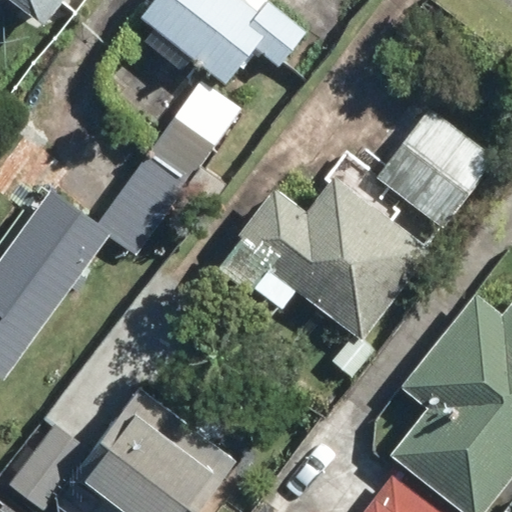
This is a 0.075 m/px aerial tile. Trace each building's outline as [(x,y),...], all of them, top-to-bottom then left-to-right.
[(2,0),(39,28),(61,0),(2,0)] [(151,0),(127,30),(177,70),(190,54),(226,83),(253,50),(275,68),(305,31),(266,0),(151,0)] [(200,79),(98,219),(141,250),(243,110),(200,79)] [(426,105),(373,176),(442,227),(495,157),(426,105)] [(363,342),(431,248),(329,175),(305,208),(273,185),(212,269),(277,316),(294,292),(363,342)] [(41,188),(0,242),(0,375),(105,235),(41,188)] [(386,452),(462,511),(484,511),(511,477),(511,294),(500,309),(474,289),(396,387),(422,407),(386,452)] [(53,420),(5,482),(44,511),(47,511),(73,479),(116,511),(191,511),(232,459),(135,386),(88,447),(53,420)] [(440,511),(388,471),(355,511),(315,511),(304,503),(296,511),(440,511)]
